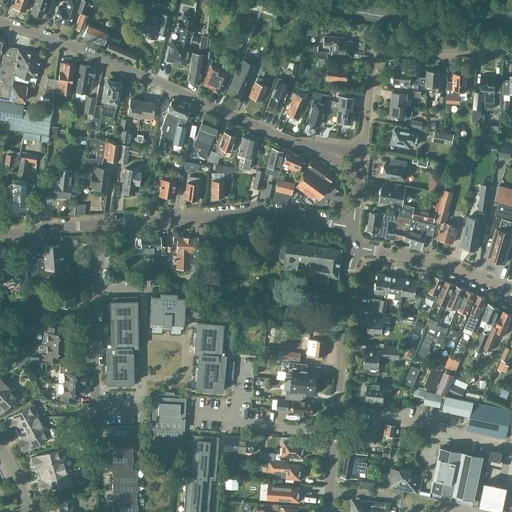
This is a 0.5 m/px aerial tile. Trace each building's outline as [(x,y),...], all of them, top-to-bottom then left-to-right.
[(15,0),(15,2),(13,7),(18,9),(19,10),(22,11),(25,11),(28,0),(15,0)] [(35,0),(31,13),(42,17),(47,0),(35,0)] [(70,27),(75,13),(79,0),(66,0),(66,2),(68,2),(65,9),(59,7),(54,21),(70,27)] [(81,0),(79,0),(75,13),(80,14),(75,28),(83,31),(88,16),(85,15),(89,2),(81,0)] [(180,33),(179,39),(172,38),(167,61),(186,66),(191,45),(192,40),(194,30),(195,30),(196,28),(191,26),(191,25),(193,26),(195,14),(183,11),(181,19),(179,19),(176,32),(180,33)] [(157,34),(161,18),(149,16),(143,14),(139,29),(146,31),(144,37),(147,37),(148,39),(153,40),(155,39),(156,34),(157,34)] [(161,18),(157,34),(166,36),(170,16),(162,14),(161,18)] [(239,28),(250,30),(253,17),(241,15),(239,28)] [(108,32),(88,24),(83,37),(103,45),(108,32)] [(318,25),(309,24),(308,36),(316,37),(318,25)] [(108,40),(117,45),(121,36),(112,32),(108,40)] [(206,49),(208,39),(208,37),(201,36),(199,51),(206,52),(206,49)] [(331,47),(331,54),(350,56),(351,42),(344,42),(344,37),(324,36),(323,47),(324,47),(324,46),(331,47)] [(129,50),(109,41),(105,51),(133,63),(137,54),(135,53),(129,50)] [(0,99),(20,103),(20,101),(25,102),(27,87),(12,84),(14,76),(29,80),(30,76),(37,78),(42,55),(4,47),(1,63),(0,67),(0,99)] [(304,57),(318,59),(326,59),(327,60),(328,53),(316,52),(305,51),(304,57)] [(221,70),(210,65),(212,62),(211,59),(212,52),(207,52),(204,70),(208,71),(203,85),(213,89),(213,91),(217,92),(219,91),(220,92),(228,72),(221,69),(221,70)] [(189,80),(199,84),(204,54),(194,53),(193,60),(191,60),(190,65),(192,65),(192,67),(190,67),(189,71),(191,72),(189,80)] [(233,81),(230,88),(235,90),(235,92),(239,93),(240,93),(242,93),(248,80),(249,81),(251,81),(255,73),(259,64),(259,63),(243,56),(238,69),(233,81)] [(259,64),(255,73),(259,74),(263,76),(265,70),(264,70),(265,65),(263,64),(266,58),(262,56),(259,63),(259,64)] [(70,95),(71,86),(74,64),(61,62),(58,83),(57,83),(56,94),(65,95),(65,94),(70,95)] [(300,65),(293,63),(291,75),(297,76),(300,65)] [(80,65),(76,88),(75,92),(86,93),(87,89),(91,90),(96,68),(80,65)] [(325,81),(346,84),(348,70),(327,67),(325,81)] [(403,85),(403,88),(403,90),(414,91),(421,92),(422,87),(419,87),(419,80),(412,80),(412,71),(394,70),(393,84),(403,85)] [(427,71),(427,78),(420,78),(420,85),(427,85),(427,87),(435,88),(435,92),(443,93),(444,74),(441,74),(441,71),(427,71)] [(454,74),(454,81),(448,81),(446,103),(459,104),(460,96),(459,96),(459,91),(466,92),(467,75),(454,74)] [(481,83),(481,92),(485,92),(484,96),(484,102),(485,103),(494,103),(494,97),(495,92),(495,84),(496,77),(482,76),(481,83)] [(257,77),(249,96),(254,99),(254,101),(257,102),(259,101),(261,101),(267,88),(267,87),(262,85),(264,80),(262,79),(257,77)] [(268,105),(271,106),(272,107),(276,109),(277,108),(280,109),(289,86),(281,83),(282,80),(275,77),(271,89),(274,90),(268,105)] [(503,81),(503,95),(510,95),(510,94),(511,94),(511,77),(510,80),(510,81),(503,81)] [(48,79),(45,88),(54,89),(55,80),(48,79)] [(93,118),(91,130),(92,130),(97,131),(98,132),(99,131),(100,123),(101,119),(101,116),(113,118),(120,84),(107,81),(101,107),(95,105),(93,118)] [(311,106),(306,121),(312,124),(314,125),(317,126),(318,125),(320,126),(327,104),(320,102),(314,100),(315,97),(321,99),(322,94),(313,91),(308,106),(311,106)] [(292,100),(286,112),(291,114),(292,116),(295,117),(297,117),(298,117),(300,114),(304,116),(307,111),(302,109),(306,99),(295,94),(290,92),(287,99),(292,100)] [(392,92),(391,104),(407,106),(411,106),(412,94),(392,92)] [(474,109),(481,110),(483,94),(475,93),(474,109)] [(329,101),(327,108),(351,111),(353,97),(338,96),(338,102),(329,101)] [(84,113),(92,115),(96,99),(87,97),(84,113)] [(24,106),(20,104),(20,103),(0,99),(0,118),(21,122),(24,106)] [(128,115),(140,117),(142,101),(130,99),(128,115)] [(142,101),(140,117),(152,120),(155,103),(142,101)] [(171,102),(161,130),(162,131),(158,150),(170,152),(172,144),(182,146),(186,127),(183,127),(190,109),(171,102)] [(407,106),(391,104),(390,117),(411,119),(412,114),(413,107),(411,106),(407,106)] [(351,111),(327,108),(326,117),(332,118),(333,117),(336,117),(335,122),(350,124),(351,111)] [(49,134),(50,126),(51,114),(26,111),(23,132),(40,134),(39,141),(48,142),(49,134)] [(480,123),(481,112),(473,111),(472,122),(480,123)] [(118,141),(119,141),(119,144),(120,144),(126,145),(127,143),(129,143),(131,131),(126,131),(128,121),(122,119),(120,130),(118,141)] [(411,120),(409,127),(415,128),(422,130),(423,122),(411,120)] [(203,121),(196,140),(197,141),(203,143),(201,149),(198,155),(206,158),(210,146),(218,126),(203,121)] [(58,127),(50,126),(49,134),(57,135),(58,127)] [(392,144),(411,148),(411,146),(417,147),(420,134),(414,133),(395,129),(392,144)] [(224,133),(218,148),(216,154),(212,152),(208,161),(217,164),(219,157),(222,158),(225,151),(230,153),(236,137),(224,133)] [(444,133),(442,142),(450,144),(452,135),(444,133)] [(242,169),(249,170),(255,142),(242,137),(238,155),(245,157),(242,169)] [(96,159),(103,160),(103,158),(106,142),(101,141),(100,141),(90,139),(88,138),(88,142),(87,145),(86,150),(97,152),(96,159)] [(117,162),(120,144),(119,144),(106,142),(103,158),(107,159),(106,161),(117,162)] [(484,149),(496,152),(497,146),(486,143),(484,149)] [(120,144),(117,162),(124,163),(124,162),(127,162),(129,146),(126,145),(120,144)] [(282,152),(272,148),(265,173),(278,177),(281,167),(278,167),(282,152)] [(485,151),(476,148),(475,156),(484,158),(485,151)] [(21,152),(17,152),(6,150),(4,164),(18,167),(20,157),(21,152)] [(281,166),(296,173),(303,156),(288,150),(281,166)] [(21,152),(20,161),(17,175),(26,176),(28,162),(35,163),(37,155),(21,152)] [(412,157),(411,162),(417,163),(417,165),(427,167),(428,160),(412,157)] [(298,178),(301,180),(296,187),(312,198),(313,196),(318,199),(334,176),(312,160),(298,178)] [(385,164),(383,177),(403,181),(404,180),(405,180),(406,179),(407,178),(408,176),(407,175),(406,173),(405,173),(406,168),(405,168),(406,163),(393,160),(392,166),(385,164)] [(199,165),(185,161),(183,172),(190,173),(190,169),(198,170),(199,165)] [(55,163),(48,162),(46,178),(53,179),(55,163)] [(111,169),(94,167),(94,166),(86,165),(85,173),(84,174),(84,179),(84,181),(85,183),(87,185),(90,186),(92,187),(92,188),(108,190),(109,182),(110,182),(111,169)] [(211,197),(218,197),(224,197),(224,176),(232,178),(235,168),(215,165),(215,172),(212,172),(212,173),(211,173),(211,197)] [(71,184),(70,184),(71,171),(70,171),(65,171),(65,170),(63,170),(63,171),(58,170),(58,169),(57,169),(56,182),(55,182),(53,196),(69,198),(71,184)] [(121,192),(128,193),(134,194),(135,185),(137,186),(140,171),(132,170),(125,169),(121,192)] [(263,172),(257,170),(253,188),(259,190),(263,172)] [(436,188),(444,190),(449,191),(452,176),(437,173),(437,175),(436,188)] [(159,196),(166,197),(173,198),(175,181),(176,176),(166,174),(165,178),(159,177),(158,187),(160,187),(159,196)] [(203,186),(202,186),(203,178),(189,176),(188,183),(186,183),(184,198),(197,200),(198,192),(202,193),(203,186)] [(276,185),(274,197),(273,201),(284,202),(286,194),(291,195),(294,184),(285,181),(284,181),(278,179),(276,185)] [(12,202),(9,202),(9,211),(27,212),(28,200),(23,200),(24,185),(14,184),(12,202)] [(270,196),(274,197),(276,185),(269,184),(266,195),(270,196)] [(482,185),(478,209),(487,210),(490,186),(482,185)] [(511,188),(498,185),(494,200),(498,201),(489,233),(495,235),(488,258),(505,263),(511,239),(511,188)] [(383,187),(381,193),(380,202),(403,206),(406,188),(397,187),(397,190),(383,187)] [(436,221),(435,224),(436,224),(434,233),(439,234),(438,239),(439,239),(440,242),(445,243),(446,241),(453,243),(454,237),(456,238),(458,232),(457,232),(458,226),(446,223),(450,212),(448,211),(454,193),(444,190),(443,194),(438,212),(436,221)] [(426,210),(414,208),(412,216),(424,219),(424,221),(427,222),(431,223),(435,224),(436,221),(438,212),(426,210)] [(467,216),(462,247),(477,250),(479,235),(482,236),(486,213),(477,212),(476,218),(467,216)] [(396,239),(404,241),(406,236),(387,233),(388,226),(389,221),(409,224),(410,219),(396,216),(381,213),(380,214),(371,213),(367,234),(396,240),(396,239)] [(406,236),(404,241),(422,247),(425,237),(432,239),(434,233),(436,224),(435,224),(431,223),(427,222),(412,218),(406,236)] [(248,226),(249,238),(262,238),(261,226),(248,226)] [(197,253),(198,238),(177,237),(173,237),(173,244),(177,244),(176,256),(174,256),(173,264),(176,264),(176,269),(178,269),(181,271),(184,271),(186,269),(189,269),(189,264),(196,264),(197,253)] [(135,240),(135,246),(137,248),(138,248),(138,255),(145,255),(145,252),(153,252),(153,248),(160,248),(160,238),(137,238),(135,240)] [(285,263),(285,266),(286,267),(286,269),(297,271),(299,262),(310,263),(309,274),(316,276),(329,277),(339,279),(342,250),(289,243),(289,244),(287,260),(286,260),(288,260),(285,263)] [(38,261),(30,261),(31,277),(39,276),(39,277),(54,276),(53,268),(61,268),(60,246),(44,247),(45,259),(38,259),(38,261)] [(22,259),(14,261),(10,260),(7,258),(6,255),(2,257),(1,255),(0,254),(0,280),(4,279),(5,284),(28,276),(22,259)] [(80,261),(79,280),(86,280),(88,261),(80,261)] [(383,292),(388,292),(392,277),(378,274),(375,292),(383,294),(383,292)] [(392,277),(388,292),(395,294),(394,299),(400,300),(401,295),(402,295),(405,279),(392,277)] [(428,292),(426,299),(425,299),(424,303),(431,306),(433,301),(435,301),(444,281),(435,277),(428,292)] [(27,279),(27,283),(26,287),(41,288),(42,281),(27,279)] [(418,282),(405,279),(402,295),(415,297),(418,282)] [(445,282),(436,303),(445,306),(454,285),(445,282)] [(452,309),(456,310),(465,290),(456,286),(446,310),(450,312),(452,309)] [(52,305),(65,306),(73,307),(75,291),(53,289),(52,305)] [(458,311),(467,315),(476,295),(467,291),(458,311)] [(160,293),(160,297),(152,297),(150,327),(162,328),(162,330),(163,330),(169,330),(170,330),(170,328),(183,329),(185,299),(176,298),(176,294),(160,293)] [(472,311),(465,327),(463,332),(471,335),(486,299),(477,295),(471,310),(472,311)] [(425,299),(426,299),(419,296),(414,306),(421,309),(425,299)] [(136,297),(110,298),(111,302),(110,302),(110,304),(111,304),(111,312),(110,312),(110,318),(113,318),(114,348),(114,353),(109,353),(109,368),(106,368),(107,384),(107,386),(132,386),(132,383),(133,383),(133,376),(135,376),(134,360),(132,360),(132,352),(130,352),(130,348),(137,348),(137,340),(139,340),(139,324),(137,324),(136,301),(136,297)] [(372,307),(380,308),(381,306),(386,307),(387,302),(374,299),(372,307)] [(381,306),(380,308),(380,311),(386,312),(388,302),(387,302),(386,307),(381,306)] [(480,323),(485,325),(483,331),(475,350),(481,353),(493,325),(493,324),(499,309),(488,304),(480,323)] [(511,314),(503,311),(499,320),(496,327),(493,326),(484,348),(491,351),(498,335),(498,333),(504,336),(511,318),(511,314)] [(12,322),(7,313),(3,315),(7,324),(12,322)] [(367,333),(383,335),(384,325),(390,326),(391,318),(377,317),(377,318),(369,317),(367,333)] [(416,321),(414,328),(421,331),(424,324),(416,321)] [(223,325),(196,322),(196,330),(194,330),(192,346),(194,346),(194,354),(201,354),(200,359),(198,358),(198,366),(196,366),(194,382),(196,382),(196,390),(222,392),(223,376),(220,375),(222,360),(216,360),(217,356),(218,340),(221,341),(223,325)] [(314,329),(323,331),(324,323),(315,322),(314,329)] [(47,343),(47,344),(68,345),(69,334),(60,333),(60,327),(44,326),(44,332),(41,343),(47,343)] [(418,354),(426,356),(427,354),(427,353),(428,351),(431,344),(432,341),(437,329),(430,326),(418,354)] [(437,329),(432,341),(441,345),(444,340),(447,333),(437,329)] [(460,333),(451,329),(450,329),(447,337),(456,341),(460,333)] [(403,353),(411,356),(414,349),(413,349),(418,339),(410,336),(403,353)] [(309,340),(307,355),(325,357),(327,342),(309,340)] [(8,348),(19,359),(24,364),(29,358),(25,354),(16,342),(8,348)] [(68,345),(47,344),(46,355),(42,355),(42,361),(58,362),(59,356),(67,357),(68,345)] [(427,353),(427,354),(435,357),(440,347),(431,344),(428,351),(427,353)] [(365,351),(364,367),(369,367),(368,373),(378,374),(379,369),(380,358),(387,359),(387,357),(399,358),(400,347),(384,345),(383,351),(374,350),(373,352),(365,351)] [(264,346),(262,356),(273,358),(275,348),(264,346)] [(511,350),(506,348),(502,357),(503,358),(498,370),(499,371),(496,378),(502,380),(505,373),(509,363),(507,362),(511,351),(511,350)] [(286,351),(285,361),(289,362),(300,363),(301,353),(286,351)] [(458,364),(451,361),(448,368),(455,371),(458,364)] [(34,362),(30,362),(33,370),(41,371),(41,363),(39,363),(34,362)] [(307,364),(289,362),(287,380),(287,381),(292,382),(292,381),(316,384),(317,372),(306,371),(307,364)] [(429,387),(427,392),(434,393),(445,368),(446,366),(438,362),(437,365),(434,363),(425,386),(429,387)] [(64,373),(63,384),(85,385),(85,374),(76,373),(77,367),(61,366),(60,372),(64,373)] [(413,389),(417,379),(421,369),(412,366),(410,369),(408,375),(407,374),(403,384),(413,389)] [(30,371),(25,368),(22,374),(27,377),(30,371)] [(436,391),(443,394),(446,396),(455,376),(445,372),(436,391)] [(7,381),(0,387),(0,413),(20,394),(7,381)] [(316,384),(292,381),(292,382),(291,392),(286,392),(285,399),(303,401),(304,394),(314,396),(316,384)] [(365,401),(384,403),(385,393),(392,394),(393,385),(374,382),(374,386),(367,385),(365,401)] [(448,394),(461,399),(466,389),(452,383),(448,394)] [(85,385),(63,384),(62,395),(59,395),(58,401),(75,402),(75,396),(84,397),(85,385)] [(443,395),(434,393),(427,392),(426,392),(424,404),(440,407),(443,395)] [(464,399),(481,403),(483,396),(466,392),(464,399)] [(154,397),(152,429),(153,430),(153,440),(155,440),(154,449),(179,450),(179,440),(181,440),(181,430),(183,430),(185,399),(180,399),(180,396),(173,395),(173,394),(166,394),(166,395),(158,395),(158,397),(154,397)] [(446,396),(443,410),(470,416),(467,430),(506,439),(511,411),(511,410),(474,402),(446,396)] [(277,410),(278,411),(288,411),(289,408),(294,409),(294,413),(313,415),(313,414),(314,414),(317,413),(318,410),(318,408),(317,405),(315,404),(314,403),(314,402),(295,401),(278,399),(277,410)] [(81,403),(79,420),(96,421),(96,406),(89,406),(90,403),(81,403)] [(5,420),(14,436),(42,420),(33,404),(5,420)] [(42,420),(14,436),(24,453),(52,436),(42,420)] [(378,426),(359,422),(356,441),(376,444),(379,431),(377,431),(378,426)] [(107,427),(108,441),(129,441),(129,435),(132,435),(132,427),(107,427)] [(219,438),(194,435),(193,443),(195,444),(194,449),(193,449),(193,450),(217,452),(218,445),(216,445),(217,438),(219,438)] [(225,450),(253,453),(255,439),(226,436),(225,450)] [(108,441),(108,456),(133,455),(133,447),(130,447),(129,441),(108,441)] [(282,456),(288,457),(303,458),(304,443),(284,441),(282,456)] [(440,448),(430,497),(472,506),(474,500),(483,457),(440,448)] [(31,458),(36,476),(67,467),(62,449),(31,458)] [(192,456),(191,464),(216,466),(216,465),(214,465),(215,459),(217,459),(217,452),(193,450),(192,450),(194,450),(194,456),(192,456)] [(489,460),(501,462),(503,452),(491,450),(489,460)] [(367,455),(363,454),(346,451),(342,476),(359,479),(360,472),(365,473),(367,463),(366,463),(367,455)] [(108,471),(112,471),(130,470),(134,470),(137,470),(137,464),(133,464),(133,455),(108,456),(108,471)] [(303,465),(288,464),(288,462),(289,458),(286,458),(286,462),(269,461),(269,467),(268,472),(275,473),(275,471),(287,472),(286,479),(301,480),(303,465)] [(216,466),(191,464),(191,471),(193,471),(192,477),(192,478),(209,479),(209,480),(215,480),(216,473),(214,473),(214,466),(216,466)] [(67,467),(36,476),(41,494),(73,485),(67,467)] [(388,488),(417,493),(421,473),(391,469),(388,488)] [(112,471),(112,485),(137,484),(137,476),(134,476),(134,470),(130,470),(112,471)] [(192,477),(186,477),(185,491),(210,493),(211,486),(209,486),(209,480),(209,479),(192,478),(192,477)] [(360,485),(382,488),(383,482),(361,479),(360,485)] [(484,482),(479,507),(502,511),(508,487),(484,482)] [(112,485),(113,499),(135,499),(134,493),(137,493),(137,484),(112,485)] [(268,500),(275,500),(300,502),(301,487),(269,485),(268,491),(268,500)] [(210,493),(185,491),(184,505),(209,507),(207,507),(208,500),(209,500),(210,493)] [(113,499),(112,511),(137,511),(138,505),(135,505),(135,499),(113,499)] [(352,499),(350,511),(376,511),(377,502),(371,501),(352,499)] [(40,502),(40,511),(72,511),(72,501),(40,502)]
